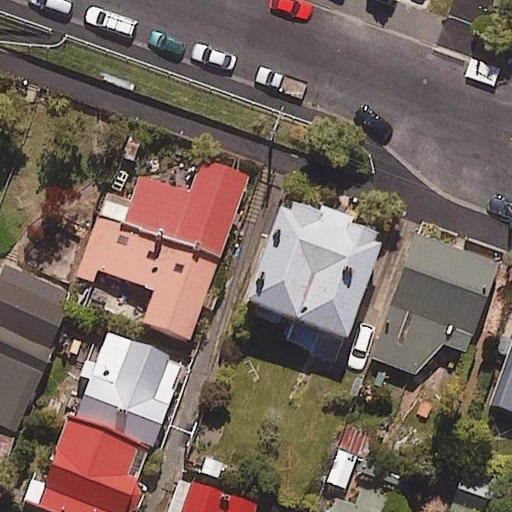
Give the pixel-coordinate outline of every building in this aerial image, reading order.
[(108,200),(79,281),(93,286),(97,274),(155,294),(143,329),(188,345),(247,182),(200,166),(188,198),(141,181),(131,208),(108,200)] [(382,245),(287,208),(247,310),(343,347),(382,245)] [(496,271),(416,243),(373,362),(414,376),(445,347),(466,355),(496,271)] [(77,297),(4,265),(0,274),(0,429),(15,437),(77,297)] [(68,423),(151,454),(183,364),(99,335),(68,423)] [(511,354),(492,410),(511,417),(511,354)] [(130,511),(151,454),(68,423),(44,491),(30,486),(23,507),(37,511),(130,511)] [(499,511),(508,489),(468,475),(455,511),(457,511),(499,511)] [(183,511),(253,511),(255,509),(192,487),(183,511)]
